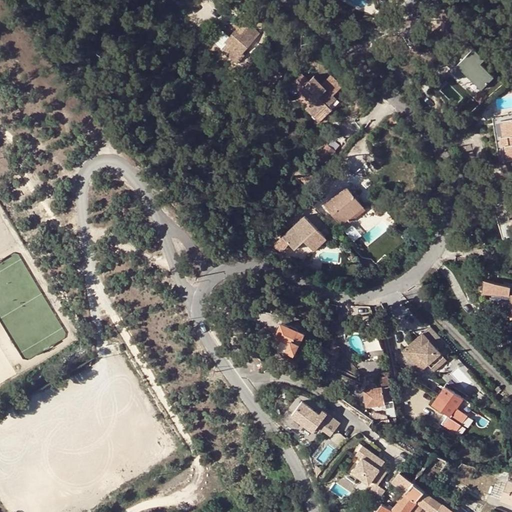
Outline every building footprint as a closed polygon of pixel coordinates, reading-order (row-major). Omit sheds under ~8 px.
[(239,26),(236,29),(245,36),(246,35),(253,41),(260,34),(250,25),(244,31),(239,26)] [(229,37),(224,42),(226,43),(238,54),(240,55),(253,41),(246,35),(245,36),(236,29),(229,37)] [(219,37),(224,42),(229,37),(224,33),(219,37)] [(466,42),(445,63),(451,69),(450,71),(457,79),(463,73),(480,90),(493,77),(479,63),(483,59),(466,42)] [(238,54),(226,43),(221,48),(233,59),(238,54)] [(280,73),(276,69),(267,79),(272,83),(280,73)] [(312,103),(309,105),(322,118),(332,109),(328,106),(335,99),(313,76),(308,81),(301,74),(292,82),(312,103)] [(322,118),(309,105),(305,109),(318,122),(322,118)] [(398,123),(397,115),(389,117),(391,125),(398,123)] [(511,117),(501,119),(503,136),(500,136),(503,159),(511,158),(511,117)] [(327,144),(317,156),(324,162),(334,151),(327,144)] [(346,188),(324,204),(340,224),(346,220),(349,222),(364,210),(346,188)] [(511,208),(506,190),(490,195),(495,213),(503,238),(511,234),(511,208)] [(495,213),(490,195),(485,196),(491,215),(495,213)] [(327,238),(304,215),(282,236),(289,243),(295,249),(304,240),(314,250),(327,238)] [(289,243),(282,236),(276,230),(264,243),(281,251),(289,243)] [(510,286),(484,279),(483,291),(495,293),(509,295),(510,286)] [(509,295),(495,293),(495,298),(491,297),(490,308),(480,307),(479,317),(499,320),(501,309),(510,310),(510,295),(509,295)] [(304,333),(281,324),(272,345),(294,355),(304,333)] [(441,352),(423,332),(402,350),(420,371),(428,364),(441,352)] [(386,357),(379,336),(379,334),(362,340),(369,362),(386,357)] [(447,359),(441,352),(428,364),(434,371),(447,359)] [(392,401),(388,378),(381,379),(382,387),(363,391),(366,406),(384,403),(384,402),(392,401)] [(448,388),(458,396),(460,393),(450,385),(448,388)] [(445,386),(432,405),(450,417),(451,415),(458,420),(463,413),(456,408),(462,398),(458,396),(448,388),(445,386)] [(323,418),(301,401),(290,414),(312,431),(316,427),(320,422),(325,426),(321,431),(329,437),(341,421),(328,411),(323,418)] [(471,405),(466,412),(474,418),(479,411),(471,405)] [(374,413),(373,419),(374,420),(387,423),(386,416),(374,413)] [(325,426),(320,422),(316,427),(321,431),(325,426)] [(363,478),(366,475),(372,481),(376,485),(376,484),(385,475),(388,472),(382,467),(385,464),(379,459),(378,458),(380,456),(370,446),(363,453),(367,457),(355,470),(363,478)] [(380,456),(378,458),(379,459),(385,464),(387,462),(380,456)] [(399,471),(392,481),(396,485),(404,475),(400,471),(399,471)] [(366,475),(363,478),(370,484),(372,481),(366,475)] [(413,482),(404,475),(396,485),(405,492),(413,482)] [(511,503),(511,479),(509,478),(501,499),(511,503)] [(392,510),(390,511),(408,511),(413,505),(422,493),(424,490),(414,482),(413,482),(405,492),(392,510)] [(369,492),(377,500),(384,491),(376,484),(376,485),(369,492)] [(423,506),(431,511),(435,511),(442,504),(439,502),(429,494),(424,490),(422,493),(413,505),(420,510),(423,506)] [(429,494),(439,502),(442,498),(436,492),(434,492),(432,490),(429,494)] [(382,503),(375,511),(390,511),(392,510),(382,503)]
